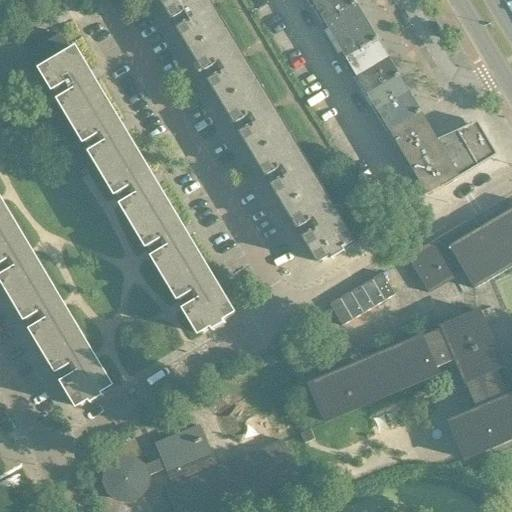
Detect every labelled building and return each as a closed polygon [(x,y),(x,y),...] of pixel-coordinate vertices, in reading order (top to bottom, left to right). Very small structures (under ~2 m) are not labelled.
[(163,0),(175,20),(176,19),(181,27),(180,28),(193,50),(227,30),(208,0),(163,0)] [(323,25),(357,4),(354,0),(323,0),(312,7),(323,25)] [(334,43),(368,22),(357,4),(323,25),(334,43)] [(344,61),(379,40),(368,22),(334,43),(344,61)] [(227,30),(193,50),(207,72),(212,80),(211,80),(225,103),(259,83),(227,30)] [(41,47),(51,63),(71,51),(61,34),(41,47)] [(355,79),(389,58),(379,40),(344,61),(355,79)] [(71,51),(51,63),(42,68),(56,91),(57,91),(61,99),(74,122),(108,102),(76,48),(71,51)] [(366,96),(400,76),(389,58),(355,79),(366,96)] [(400,76),(366,96),(376,115),(411,94),(400,76)] [(290,135),(259,83),(225,103),(238,124),(239,124),(243,132),(256,155),(290,135)] [(411,94),(376,115),(387,132),(421,112),(411,94)] [(139,155),(108,102),(74,122),(87,143),(88,143),(93,151),(92,151),(106,175),(139,155)] [(421,112),(387,132),(398,152),(433,131),(421,112)] [(478,122),(438,140),(433,131),(398,152),(425,196),(442,186),(443,188),(498,155),(478,122)] [(290,135),(256,155),(269,177),(270,176),(275,184),(274,185),(288,207),(321,188),(290,135)] [(139,155),(106,175),(118,196),(119,195),(124,203),(123,204),(137,227),(171,207),(139,155)] [(321,188),(288,207),(301,229),(306,236),(305,237),(321,264),(332,257),(333,260),(346,252),(344,250),(355,244),(321,188)] [(0,238),(18,228),(0,197),(0,238)] [(202,260),(171,207),(137,227),(150,248),(150,247),(155,255),(154,256),(169,280),(202,260)] [(475,286),(511,267),(511,210),(473,230),(469,222),(409,252),(429,292),(468,272),(475,286)] [(18,228),(0,238),(0,272),(2,276),(2,277),(15,300),(49,280),(18,228)] [(202,260),(169,280),(181,300),(182,300),(186,308),(202,335),(212,329),(214,331),(226,324),(225,321),(235,315),(202,260)] [(80,333),(49,280),(15,300),(28,321),(29,321),(34,329),(33,329),(47,353),(80,333)] [(451,418),(465,457),(511,440),(511,391),(509,392),(500,369),(507,367),(487,312),(308,377),(324,420),(445,377),(441,366),(460,359),(477,408),(451,418)] [(80,333),(47,353),(59,374),(60,373),(65,381),(64,381),(80,408),(90,402),(92,404),(105,397),(103,394),(113,388),(80,333)] [(107,471),(105,483),(110,493),(119,500),(130,501),(141,497),(148,488),(149,476),(166,469),(174,487),(169,490),(169,489),(167,490),(176,511),(210,511),(231,503),(238,500),(246,497),(253,494),(260,491),(268,488),(275,485),(298,475),(283,441),(282,441),(282,442),(218,469),(215,462),(213,459),(205,438),(200,428),(201,427),(200,426),(193,429),(185,433),(184,432),(173,437),(156,445),(162,459),(159,460),(150,464),(144,466),(135,459),(124,458),(113,462),(107,471)]
